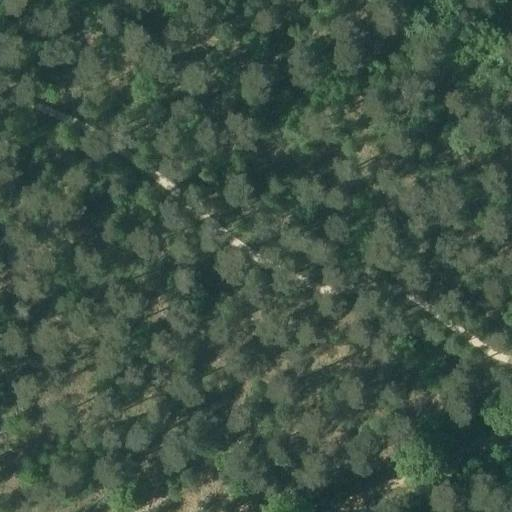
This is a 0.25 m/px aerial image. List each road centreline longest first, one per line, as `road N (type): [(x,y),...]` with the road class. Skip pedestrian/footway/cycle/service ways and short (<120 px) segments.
road 1 (track): [(511,178),(118,0)]
road 2 (track): [(345,511),(511,442)]
